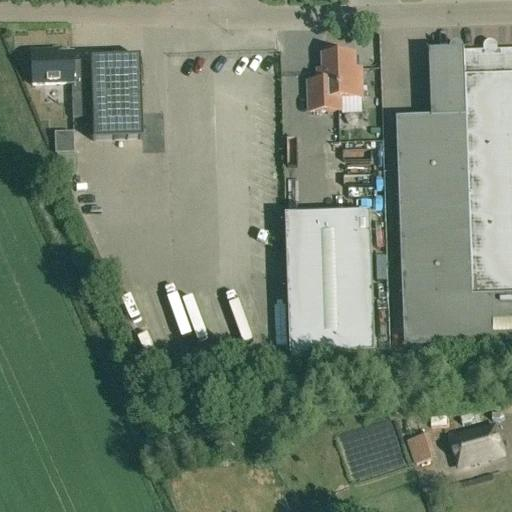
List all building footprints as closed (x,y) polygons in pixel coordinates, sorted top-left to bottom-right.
[(450,55),(450,56),(430,57),(432,123),(397,124),(406,353),(511,349),(511,53),(465,55),(464,53),(463,52),(462,50),(461,50),(460,49),(457,48),(455,49),(453,50),(452,51),(451,52),(451,53),(450,55)] [(72,85),(73,119),(91,119),(92,142),(141,141),(138,59),(89,60),(89,64),(72,64),(72,57),(48,57),(48,54),(31,55),(32,87),(72,85)] [(310,114),(342,113),(342,100),(362,100),(361,73),(355,73),(354,60),(323,61),(324,86),(309,86),(310,114)] [(73,155),(73,134),(55,134),(54,154),(73,155)] [(371,219),(287,222),(292,362),(376,359),(371,219)] [(353,479),(403,466),(393,429),(377,434),(382,452),(348,461),(353,479)] [(502,458),(495,432),(453,444),(460,469),(502,458)] [(407,443),(414,467),(436,461),(429,437),(407,443)]
